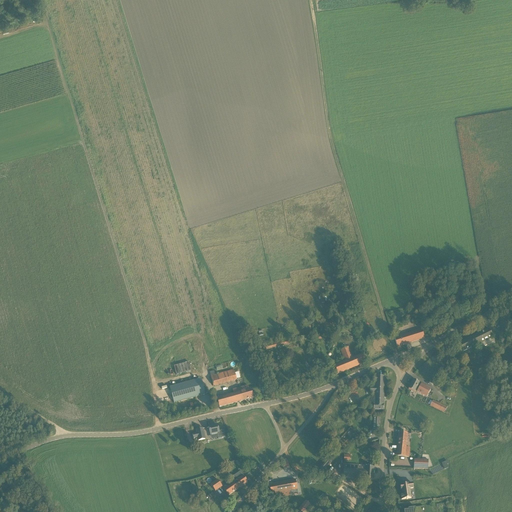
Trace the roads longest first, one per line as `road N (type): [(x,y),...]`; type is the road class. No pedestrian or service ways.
road 1 (track): [(310,0),(328,131),(397,357)]
road 2 (tertiary): [(0,457),(64,431),(139,432),(264,404)]
road 3 (unclassified): [(385,511),(380,462),(401,378)]
